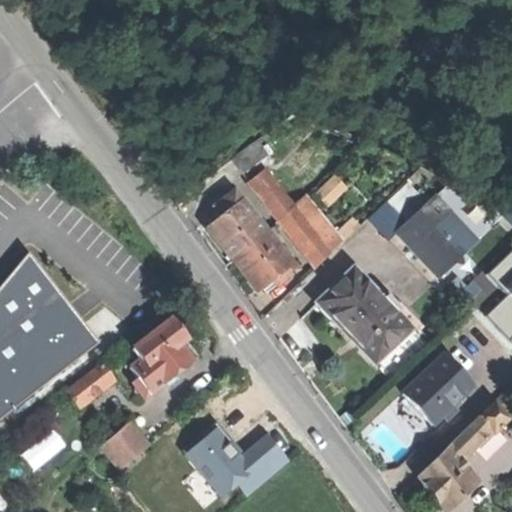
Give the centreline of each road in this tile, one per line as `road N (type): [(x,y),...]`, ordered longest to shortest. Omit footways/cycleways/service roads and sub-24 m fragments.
road 1 (tertiary): [(51,77),(380,511)]
road 2 (unknown): [(263,324),(352,245),(380,250),(431,288)]
